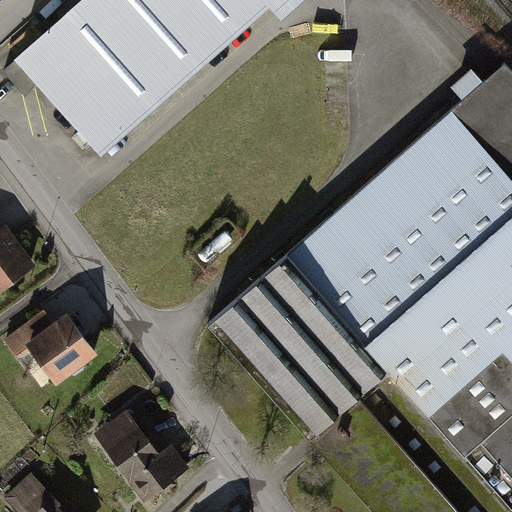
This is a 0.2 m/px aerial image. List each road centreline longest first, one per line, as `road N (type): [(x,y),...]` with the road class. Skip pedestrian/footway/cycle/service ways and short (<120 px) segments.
road 1 (unknown): [(151,357),(353,177),(380,102),(381,52),(358,2)]
road 2 (residential): [(0,151),(268,511)]
